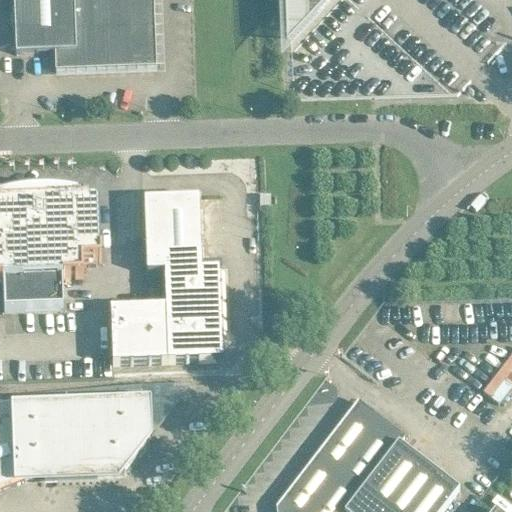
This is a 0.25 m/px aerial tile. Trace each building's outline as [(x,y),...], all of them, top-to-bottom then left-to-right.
[(155,32),(153,0),(13,0),(16,57),(54,56),(55,75),(106,73),(117,69),(123,66),(155,32)] [(328,0),(288,0),(290,41),(328,0)] [(270,199),(260,199),(260,209),(270,209),(270,199)] [(199,201),(144,203),(147,277),(164,276),(202,273),(199,201)] [(88,207),(88,206),(88,205),(77,206),(77,207),(2,209),(2,208),(0,208),(0,285),(2,286),(4,316),(64,314),(62,283),(83,282),(82,266),(102,266),(101,255),(97,255),(95,218),(93,218),(87,212),(87,207),(88,207)] [(220,272),(202,273),(164,276),(166,310),(111,312),(113,368),(224,364),(220,272)] [(145,451),(145,441),(143,404),(0,409),(0,494),(24,484),(23,481),(124,477),(145,451)] [(282,511),(444,511),(459,493),(399,447),(404,441),(358,405),(281,505),(282,511)]
